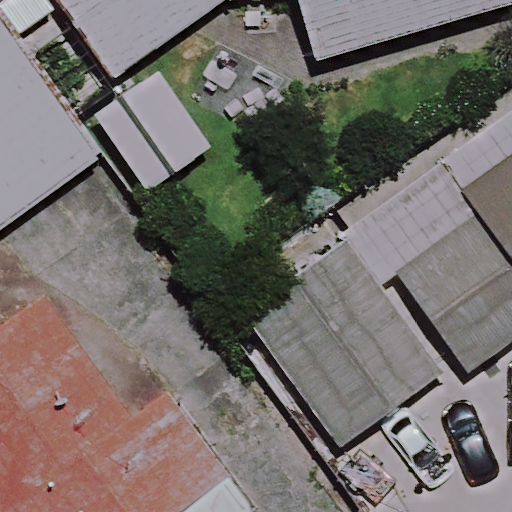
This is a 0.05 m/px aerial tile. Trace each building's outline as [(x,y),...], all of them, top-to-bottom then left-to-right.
[(220,3),(217,0),(46,0),(109,85),(220,3)] [(511,7),(511,0),(289,0),(310,67),(511,7)] [(0,230),(95,163),(0,28),(0,230)] [(511,122),(236,312),(332,451),(444,374),(455,391),(511,351),(511,122)] [(126,428),(36,296),(0,321),(0,511),(238,511),(163,402),(126,428)]
